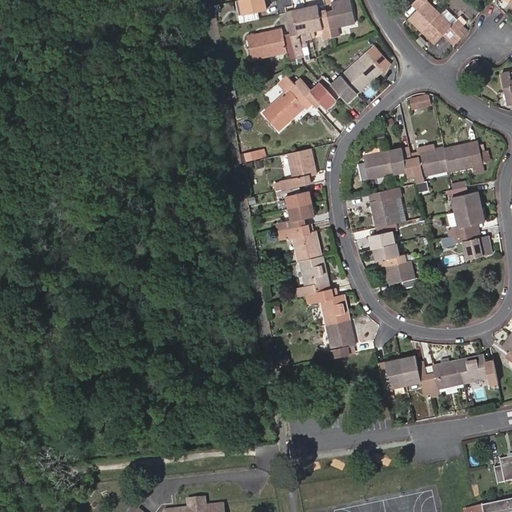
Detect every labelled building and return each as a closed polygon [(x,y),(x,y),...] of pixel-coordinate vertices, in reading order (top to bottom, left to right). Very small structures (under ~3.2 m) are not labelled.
[(267,7),(265,0),(239,0),(242,13),(234,15),(236,23),(260,17),(259,9),(267,7)] [(334,11),(327,12),(332,36),(338,35),(337,26),(355,23),(349,0),(336,0),(332,1),(334,11)] [(422,30),(440,11),(428,0),(415,0),(421,6),(410,17),(422,30)] [(332,36),(327,12),(319,13),(317,4),(305,6),(310,31),(323,28),(324,38),(332,36)] [(294,19),(289,20),(292,33),(293,39),(296,54),(302,53),(302,49),(306,48),(305,43),(312,42),(310,31),(305,6),(292,9),(294,19)] [(452,23),(440,11),(422,30),(435,42),(443,33),(454,44),(466,31),(461,25),(465,21),(460,15),(452,23)] [(297,60),(293,39),(292,33),(283,35),(281,27),(247,35),(253,59),(287,51),(289,62),(297,60)] [(341,74),(357,92),(383,69),(378,64),(384,58),(373,46),(341,74)] [(511,72),(510,73),(510,70),(501,72),(507,101),(511,100),(511,72)] [(357,92),(341,74),(331,83),(325,76),(320,80),(337,99),(342,96),(347,101),(357,92)] [(337,99),(320,80),(310,90),(300,79),(295,83),(307,95),(313,102),(318,97),(328,108),(337,99)] [(301,100),(307,95),(295,83),(263,111),(279,130),(306,105),(301,100)] [(411,108),(431,104),(428,91),(408,95),(411,108)] [(445,151),(449,170),(476,164),(477,172),(485,171),(480,152),(478,140),(444,147),(445,151)] [(445,151),(444,147),(444,146),(418,151),(419,159),(412,160),(415,175),(415,177),(449,170),(445,151)] [(298,184),(311,181),(309,174),(318,173),(312,147),(287,152),(293,176),(283,179),(284,183),(275,185),(276,189),(298,184)] [(412,160),(410,154),(403,156),(401,147),(389,149),(394,172),(406,170),(410,184),(417,182),(415,177),(415,175),(412,160)] [(361,179),(394,172),(389,149),(364,155),(365,162),(358,163),(361,179)] [(480,152),(483,162),(491,161),(488,150),(480,152)] [(299,192),(298,184),(276,189),(278,196),(286,194),(289,207),(313,202),(310,189),(299,192)] [(402,195),(400,186),(398,187),(369,193),(376,226),(381,225),(397,221),(401,221),(396,197),(402,195)] [(468,193),(466,186),(453,189),(447,190),(449,197),(451,196),(454,210),(482,204),(478,190),(468,193)] [(315,214),(313,202),(289,207),(292,219),(276,223),(277,230),(307,223),(305,216),(315,214)] [(450,235),(477,229),(475,223),(485,220),(482,204),(454,210),(447,212),(451,228),(448,228),(450,235)] [(399,228),(397,221),(381,225),(382,232),(370,235),(373,248),(374,248),(397,242),(394,229),(399,228)] [(317,228),(314,229),(309,231),(307,223),(277,230),(278,237),(293,234),(298,259),(300,259),(322,254),(317,228)] [(480,236),(478,229),(477,229),(450,235),(452,243),(462,240),(467,258),(492,252),(488,235),(480,236)] [(400,255),(397,242),(374,248),(376,260),(374,261),(375,267),(386,264),(405,260),(404,254),(400,255)] [(329,281),(324,254),(322,254),(300,259),(306,287),(307,293),(323,290),(322,283),(329,281)] [(416,277),(412,258),(405,260),(386,264),(390,282),(401,279),(403,287),(421,283),(419,276),(416,277)] [(323,290),(331,288),(329,281),(322,283),(323,290)] [(337,294),(336,287),(331,288),(323,290),(307,293),(309,303),(322,300),(326,323),(350,318),(345,293),(337,294)] [(356,345),(350,318),(326,323),(332,350),(322,352),(323,359),(351,353),(349,346),(355,345),(356,345)] [(496,374),(493,359),(485,360),(483,353),(459,358),(459,360),(463,377),(463,381),(496,374)] [(289,354),(281,356),(283,365),(291,363),(289,354)] [(425,365),(424,360),(417,361),(416,354),(400,357),(406,383),(421,380),(424,394),(431,393),(427,375),(425,365)] [(443,361),(425,365),(427,375),(431,393),(431,395),(440,393),(439,390),(447,389),(448,392),(458,390),(457,387),(465,386),(463,381),(463,377),(459,360),(459,358),(450,360),(449,356),(442,357),(443,361)] [(400,357),(385,360),(388,375),(382,376),(386,393),(392,391),(391,387),(406,383),(400,357)] [(385,360),(378,362),(382,376),(388,375),(385,360)] [(503,465),(496,467),(499,482),(511,479),(511,456),(502,459),(503,465)] [(142,511),(141,511),(140,511),(225,511),(224,504),(208,506),(207,498),(191,501),(192,508),(179,510),(175,511),(142,511)] [(511,511),(511,499),(466,509),(466,511),(511,511)]
